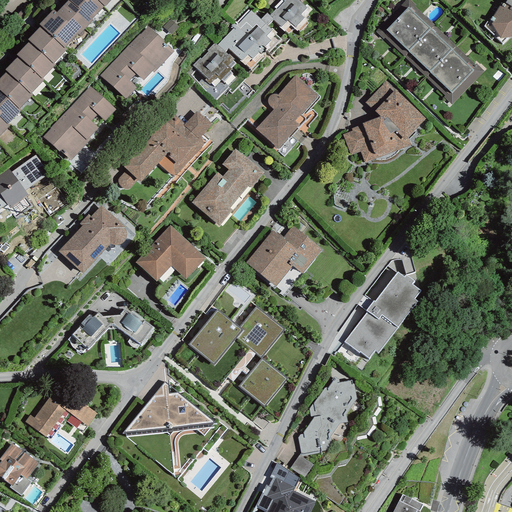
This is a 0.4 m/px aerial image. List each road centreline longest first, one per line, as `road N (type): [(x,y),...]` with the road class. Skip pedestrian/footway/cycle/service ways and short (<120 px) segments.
road 1 (residential): [(242,511),(355,299),(511,89)]
road 2 (residential): [(371,0),(320,149),(136,386)]
road 3 (residential): [(498,351),(479,360),(372,511)]
road 4 (residential): [(136,386),(43,508)]
road 5 (tertiary): [(447,511),(475,434),(507,379)]
road 6 (residential): [(136,386),(71,374),(0,378)]
